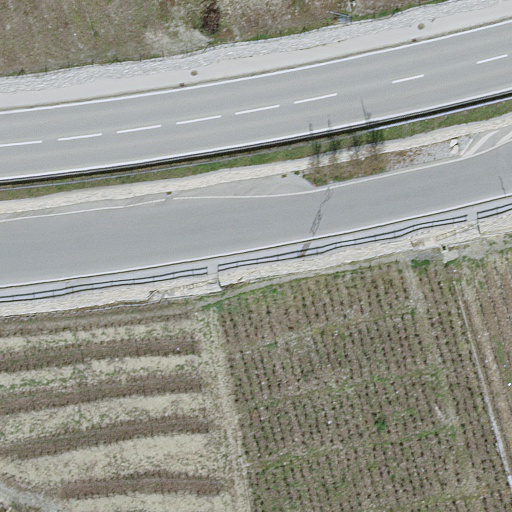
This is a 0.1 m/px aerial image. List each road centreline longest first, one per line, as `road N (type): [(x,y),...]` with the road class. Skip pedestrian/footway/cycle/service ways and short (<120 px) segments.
road 1 (tertiary): [(0,258),(341,209),(511,158)]
road 2 (tertiary): [(0,147),(202,120),(511,52)]
